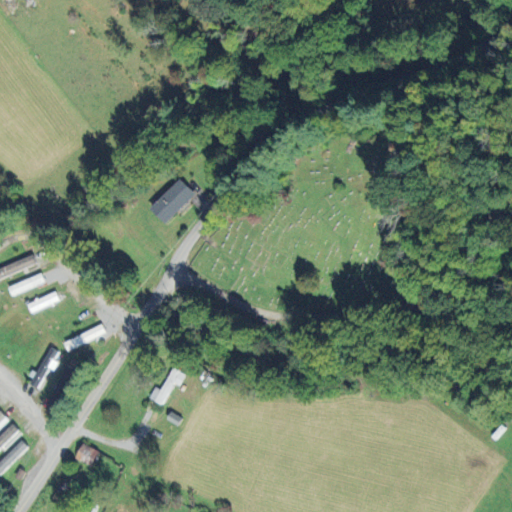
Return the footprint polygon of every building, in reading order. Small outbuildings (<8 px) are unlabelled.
[(151,209),(166,224),(196,193),(180,178),(151,209)] [(0,279),(37,264),(33,255),(0,268),(0,279)] [(8,287),(12,295),(46,281),(42,273),(8,287)] [(27,305),(31,313),(60,300),(56,291),(27,305)] [(64,342),(68,351),(107,333),(103,324),(64,342)] [(41,390),(58,351),(49,347),(31,385),(41,390)] [(48,409),(56,413),(74,368),(66,365),(48,409)] [(186,373),(172,368),(164,390),(155,386),(150,399),(164,404),(173,383),(181,386),(186,373)] [(0,410),(0,429),(10,420),(0,410)] [(0,449),(20,432),(14,424),(0,436),(0,449)] [(0,474),(29,447),(22,441),(0,462),(0,474)] [(77,461),(93,467),(99,450),(82,444),(77,461)]
